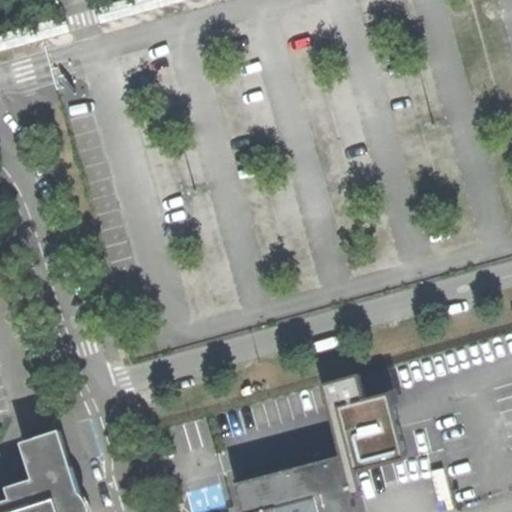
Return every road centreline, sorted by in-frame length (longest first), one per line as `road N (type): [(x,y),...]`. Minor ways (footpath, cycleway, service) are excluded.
road 1 (unclassified): [(511,278),(91,394)]
road 2 (residential): [(91,394),(0,120)]
road 3 (residential): [(128,511),(91,394)]
